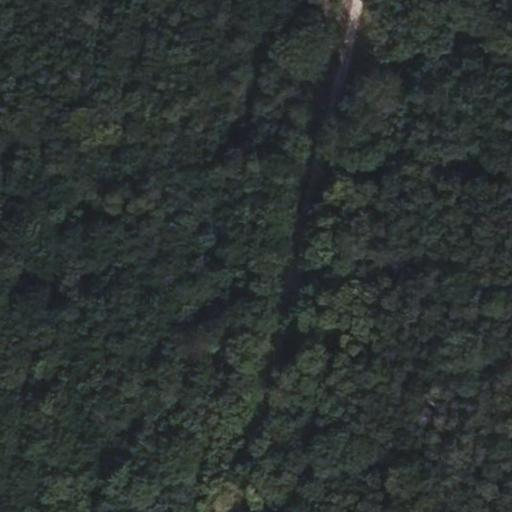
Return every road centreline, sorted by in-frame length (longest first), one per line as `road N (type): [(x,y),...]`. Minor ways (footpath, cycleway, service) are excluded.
road 1 (unknown): [(355,0),(239,511)]
road 2 (track): [(342,56),(511,43)]
